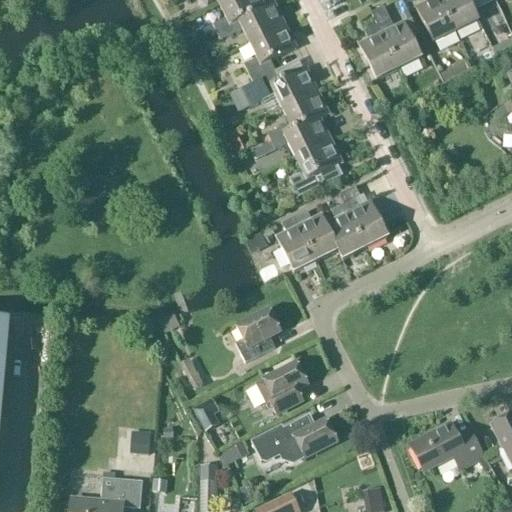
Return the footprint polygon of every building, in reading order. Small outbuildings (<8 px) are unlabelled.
[(265,11),(265,10),(259,0),(230,0),(217,7),(224,21),(212,27),(216,35),(265,11)] [(422,0),(425,6),(415,11),(433,47),(456,35),(438,0),(422,0)] [(438,0),(456,35),(479,24),(469,4),(468,5),(466,0),(438,0)] [(241,32),(248,47),(285,28),(274,6),(265,10),(265,11),(216,35),(219,43),(241,32)] [(376,27),(399,72),(422,61),(412,41),(419,37),(411,22),(404,25),(394,30),(383,9),(370,15),(376,27)] [(368,43),(358,48),(376,84),(399,72),(376,27),(364,33),(368,43)] [(243,67),(252,86),(275,74),(270,64),(296,51),(285,28),(248,47),(255,61),(243,67)] [(273,98),(281,112),(317,94),(306,72),(280,84),(275,74),(252,86),(244,90),(253,108),(273,98)] [(266,137),(270,145),(320,122),(329,117),(317,94),(281,112),(288,127),(266,137)] [(287,146),(294,161),(330,143),(320,122),(319,121),(270,145),(274,153),(287,146)] [(246,125),(235,130),(243,148),(254,144),(246,125)] [(294,161),(301,176),(288,182),(298,201),(342,178),(337,168),(342,166),(330,143),(294,161)] [(339,198),(343,207),(365,252),(388,241),(370,205),(360,210),(356,201),(360,199),(355,190),(339,198)] [(338,254),(342,263),(365,252),(343,207),(330,213),(335,222),(326,227),(325,227),(338,254)] [(307,214),(294,220),(316,265),(338,254),(325,227),(326,227),(321,218),(311,223),(307,214)] [(286,235),(276,240),(294,276),(316,265),(294,220),(282,226),(286,235)] [(280,335),(268,312),(236,329),(243,342),(235,346),(245,366),(275,351),(269,340),(280,335)] [(0,325),(0,415),(6,349),(8,326),(0,325)] [(296,394),(308,388),(296,365),(263,382),(254,387),(265,408),(270,406),(275,417),(301,404),(296,394)] [(193,413),(205,434),(218,427),(212,417),(217,414),(211,403),(193,413)] [(304,462),(337,445),(326,423),(315,428),(309,417),(272,436),(271,433),(250,444),(260,465),(280,455),(283,461),(293,464),(303,459),(304,462)] [(511,417),(491,428),(508,460),(511,457),(511,417)] [(137,447),(154,450),(158,427),(141,425),(137,447)] [(469,436),(457,442),(450,427),(409,448),(424,477),(453,461),(459,472),(482,461),(469,436)] [(248,458),(243,446),(218,458),(224,470),(248,458)] [(216,511),(217,469),(199,469),(199,511),(216,511)] [(95,484),(96,471),(82,470),(82,484),(95,484)] [(70,511),(122,511),(123,511),(133,511),(139,511),(142,485),(102,481),(100,505),(71,502),(70,511)] [(381,511),(378,492),(361,495),(363,511),(381,511)] [(298,511),(291,497),(260,511),(298,511)]
